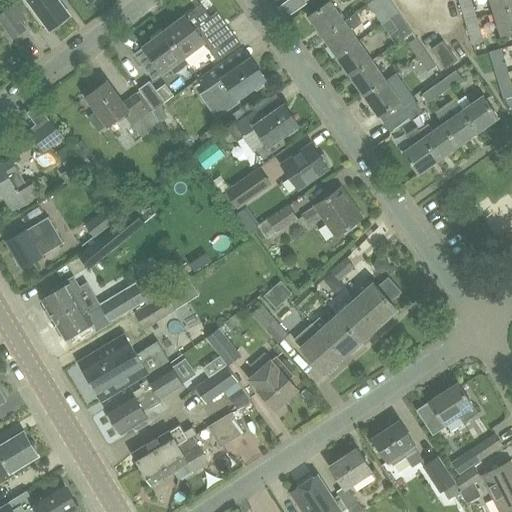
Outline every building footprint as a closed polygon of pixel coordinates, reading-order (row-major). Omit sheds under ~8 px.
[(28,0),(50,29),(68,16),(56,0),(28,0)] [(372,0),(367,4),(373,13),(382,26),(399,14),(389,0),(372,0)] [(470,0),(457,0),(464,21),(476,17),(470,0)] [(511,0),(490,0),(494,12),(511,6),(511,0)] [(322,37),(344,21),(330,1),(308,16),(322,37)] [(16,5),(0,15),(0,22),(12,39),(26,29),(20,21),(25,17),(16,5)] [(511,6),(494,12),(501,35),(511,32),(511,6)] [(184,15),(164,30),(185,57),(204,43),(219,60),(241,43),(226,23),(224,25),(215,13),(204,20),(194,8),(185,15),(184,15)] [(355,14),(322,37),(336,57),(358,42),(350,30),(361,23),(355,14)] [(399,14),(382,26),(389,35),(395,44),(412,32),(399,14)] [(476,17),(464,21),(471,45),(484,41),(476,17)] [(142,47),(134,53),(136,56),(153,79),(161,72),(162,74),(169,69),(174,74),(188,64),(184,58),(185,57),(164,30),(142,47)] [(416,37),(407,44),(418,59),(426,53),(416,37)] [(442,40),(430,48),(445,69),(457,60),(442,40)] [(336,57),(350,76),(372,61),(358,42),(336,57)] [(500,48),(489,52),(496,75),(507,72),(500,48)] [(426,53),(418,59),(427,71),(435,66),(426,53)] [(224,60),(198,79),(213,100),(229,88),(237,99),(265,78),(250,57),(232,71),(224,60)] [(350,76),(364,96),(386,81),(372,61),(350,76)] [(455,70),(441,80),(447,89),(462,78),(455,70)] [(511,88),(507,72),(496,75),(503,99),(511,96),(511,88)] [(441,80),(428,90),(434,98),(447,89),(441,80)] [(93,83),(83,91),(87,96),(86,96),(96,111),(88,117),(99,132),(108,125),(124,113),(141,137),(160,123),(150,110),(149,111),(135,93),(123,103),(106,81),(97,88),(93,83)] [(149,81),(138,88),(154,110),(165,102),(149,81)] [(386,81),(364,96),(378,116),(400,100),(386,81)] [(483,95),(462,110),(478,132),(498,117),(483,95)] [(511,96),(503,99),(511,110),(511,96)] [(413,100),(401,108),(409,119),(421,111),(413,100)] [(249,101),(231,114),(236,121),(254,108),(249,101)] [(456,102),(436,116),(442,124),(458,146),(478,132),(462,110),(456,102)] [(234,124),(227,129),(234,139),(253,126),(259,134),(265,143),(256,150),(263,159),(286,142),(282,137),(298,125),(283,104),(262,118),(255,109),(234,124)] [(401,108),(382,122),(390,133),(390,132),(409,119),(401,108)] [(50,120),(32,133),(44,149),(62,136),(50,120)] [(428,124),(417,131),(438,160),(458,146),(442,124),(432,130),(428,124)] [(213,127),(206,132),(209,137),(217,132),(213,127)] [(413,144),(403,151),(418,173),(438,160),(417,131),(415,127),(406,134),(413,144)] [(81,140),(70,147),(79,159),(89,152),(81,140)] [(216,144),(197,158),(205,170),(224,156),(216,144)] [(312,144),(282,165),(298,188),(328,167),(327,166),(329,162),(323,154),(319,155),(312,144)] [(11,158),(0,164),(0,198),(3,197),(11,211),(39,194),(31,181),(26,184),(11,158)] [(87,171),(80,161),(69,169),(61,175),(68,185),(87,171)] [(259,168),(226,191),(238,207),(271,185),(259,168)] [(314,205),(320,214),(335,235),(362,216),(341,186),(314,205)] [(127,194),(114,203),(121,212),(134,203),(127,194)] [(289,204),(267,219),(276,232),(298,218),(289,204)] [(308,222),(320,214),(314,205),(313,206),(302,214),(308,222)] [(108,207),(98,215),(106,226),(117,218),(108,207)] [(26,229),(6,240),(15,255),(13,258),(17,264),(20,263),(22,267),(45,253),(45,252),(63,241),(48,216),(27,229),(26,229)] [(267,219),(258,225),(267,238),(276,232),(267,219)] [(114,227),(78,256),(89,269),(125,240),(114,227)] [(211,261),(205,252),(189,262),(195,271),(211,261)] [(376,258),(373,264),(375,270),(381,273),(386,270),(389,265),(388,258),(381,256),(376,258)] [(330,271),(340,281),(355,267),(345,257),(330,271)] [(331,274),(323,281),(332,291),(339,292),(344,288),(331,274)] [(54,291),(41,298),(43,301),(52,317),(53,318),(57,325),(56,326),(58,330),(60,330),(64,339),(92,323),(96,330),(145,300),(137,285),(88,313),(75,289),(79,286),(73,276),(53,288),(54,291)] [(373,283),(354,299),(377,326),(397,309),(390,302),(402,291),(388,276),(376,286),(373,283)] [(308,287),(293,301),(301,309),(316,295),(308,287)] [(166,292),(134,312),(143,328),(176,309),(166,292)] [(377,326),(354,299),(337,315),(360,341),(377,326)] [(262,303),(251,313),(278,343),(288,333),(262,303)] [(320,317),(312,324),(318,331),(342,357),(360,341),(337,315),(326,324),(320,317)] [(219,329),(206,339),(220,356),(226,364),(227,365),(239,356),(219,329)] [(301,347),(324,373),(342,357),(318,331),(301,347)] [(123,333),(78,360),(91,381),(102,400),(168,360),(157,341),(136,353),(123,333)] [(271,359),(249,378),(275,408),(297,389),(288,378),(293,375),(285,366),(277,357),(276,356),(272,360),(271,359)] [(208,377),(195,386),(206,404),(238,381),(227,365),(226,364),(226,365),(208,377)] [(133,392),(106,408),(122,434),(133,426),(136,431),(149,423),(151,421),(160,412),(159,411),(167,407),(161,398),(183,384),(182,383),(173,367),(172,367),(171,365),(141,384),(142,386),(143,387),(133,392)] [(428,401),(416,410),(432,435),(459,417),(463,423),(480,412),(476,406),(459,381),(428,401)] [(240,389),(228,398),(237,409),(248,400),(240,389)] [(231,412),(208,426),(221,446),(244,432),(231,412)] [(399,420),(371,438),(387,462),(389,461),(392,465),(405,456),(410,464),(421,457),(413,445),(415,444),(399,420)] [(179,424),(133,452),(141,466),(188,439),(187,439),(196,434),(192,427),(183,432),(179,424)] [(0,480),(1,482),(14,475),(12,471),(38,454),(24,430),(0,445),(0,480)] [(495,433),(472,448),(480,461),(502,445),(495,433)] [(188,439),(141,466),(152,484),(174,470),(179,478),(208,460),(198,445),(193,448),(188,439)] [(356,448),(329,465),(344,488),(337,492),(350,511),(361,511),(346,488),(372,471),(356,448)] [(472,448),(463,453),(472,466),(480,461),(472,448)] [(438,455),(422,466),(441,494),(443,492),(455,483),(456,482),(453,479),(438,455)] [(511,511),(511,462),(511,461),(481,476),(498,511),(511,511)] [(472,467),(453,479),(456,482),(455,483),(460,490),(461,490),(474,483),(475,484),(481,480),(472,467)] [(291,491),(304,511),(338,511),(339,511),(315,475),(291,491)] [(10,500),(0,506),(0,511),(75,511),(79,510),(63,482),(32,500),(27,490),(10,500)] [(460,490),(459,491),(459,492),(467,504),(481,496),(475,484),(474,483),(461,490),(460,490)]
